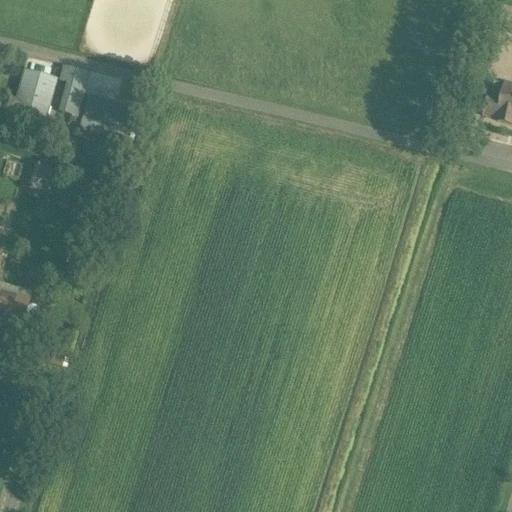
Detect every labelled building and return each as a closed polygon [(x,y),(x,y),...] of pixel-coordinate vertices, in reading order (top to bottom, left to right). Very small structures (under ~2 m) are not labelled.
[(78,118),(89,80),(64,73),(61,84),(67,86),(59,112),(78,118)] [(45,120),(55,83),(25,74),(15,111),(45,120)] [(505,86),(494,84),(491,100),(487,100),(484,119),(497,122),(496,124),(511,127),(511,86),(505,85),(505,86)] [(127,143),(131,133),(137,111),(89,97),(79,129),(127,143)] [(60,200),(66,179),(26,167),(19,189),(60,200)] [(0,325),(21,332),(29,301),(0,293),(0,325)] [(50,355),(47,365),(61,370),(64,360),(50,355)]
